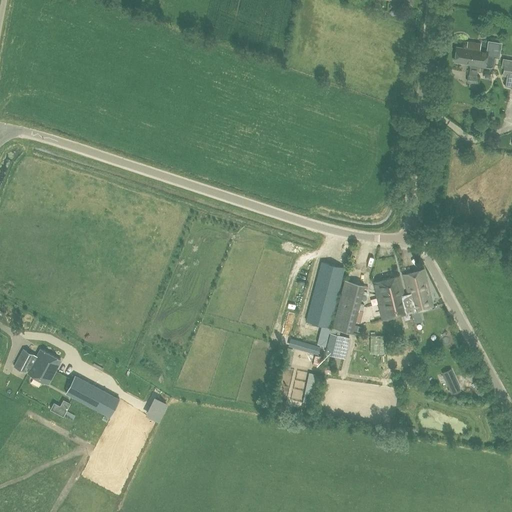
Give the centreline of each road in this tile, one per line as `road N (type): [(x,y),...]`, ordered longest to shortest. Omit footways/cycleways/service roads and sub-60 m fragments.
road 1 (unclassified): [(380,238),(310,224),(2,127)]
road 2 (tertiary): [(410,212),(433,0)]
road 3 (tertiary): [(511,412),(421,247)]
